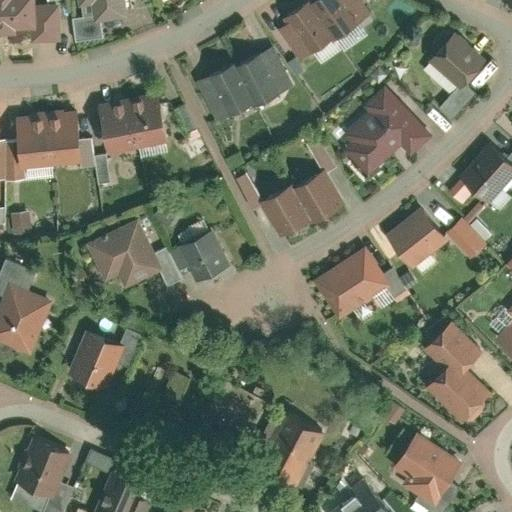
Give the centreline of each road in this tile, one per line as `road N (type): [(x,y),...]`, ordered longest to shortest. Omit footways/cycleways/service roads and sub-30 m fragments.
road 1 (residential): [(511,76),(452,149),(370,214),(278,271),(264,298)]
road 2 (residential): [(0,419),(21,413),(52,420),(265,511)]
road 3 (residential): [(0,81),(72,75),(162,49),(241,0)]
